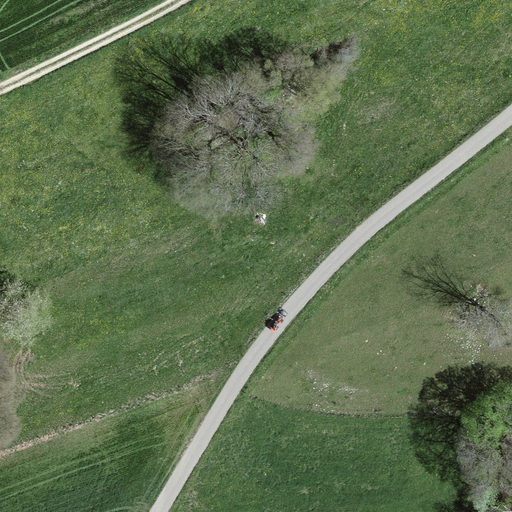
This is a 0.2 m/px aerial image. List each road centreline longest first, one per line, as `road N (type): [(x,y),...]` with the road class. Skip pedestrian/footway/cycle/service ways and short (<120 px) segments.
road 1 (unclassified): [(157,511),(312,281),(511,108)]
road 2 (track): [(0,89),(180,0)]
